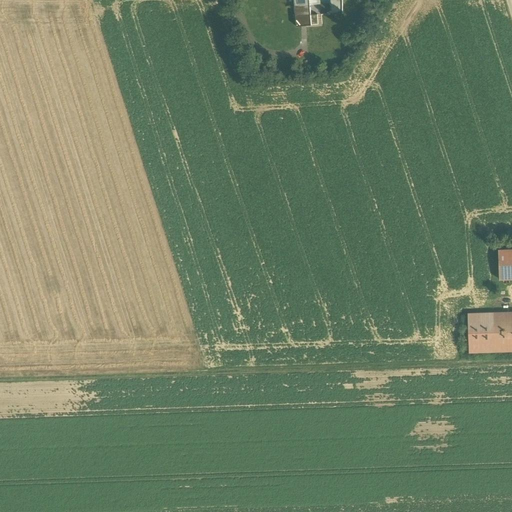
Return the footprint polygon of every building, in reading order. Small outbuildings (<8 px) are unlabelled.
[(331,0),(331,13),(342,13),(342,0),(331,0)] [(309,4),(295,5),(296,26),(311,25),(310,15),(309,4)] [(331,13),(310,15),(311,25),(342,22),(342,13),(331,13)] [(511,248),(498,249),(499,280),(511,279),(511,248)] [(511,312),(494,313),(495,351),(511,350),(511,312)] [(494,313),(469,314),(470,352),(495,351),(494,313)]
